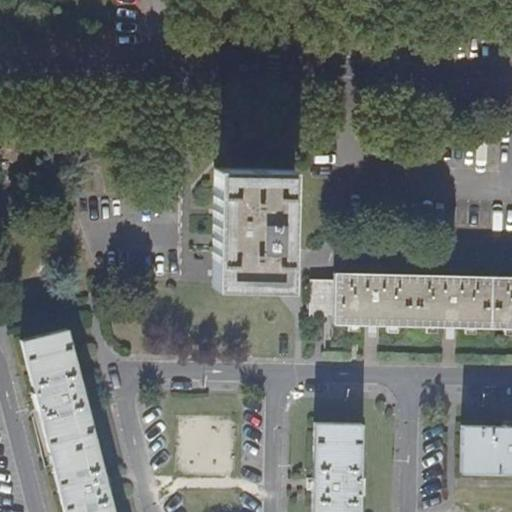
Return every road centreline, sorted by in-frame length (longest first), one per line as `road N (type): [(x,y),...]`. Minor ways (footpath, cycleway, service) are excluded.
road 1 (residential): [(511,81),(145,73)]
road 2 (residential): [(153,511),(126,405),(129,377),(144,369),(276,373)]
road 3 (residential): [(145,73),(0,69)]
road 4 (residential): [(272,511),(276,373)]
road 5 (residential): [(410,373),(407,511)]
road 6 (residential): [(276,373),(410,373)]
